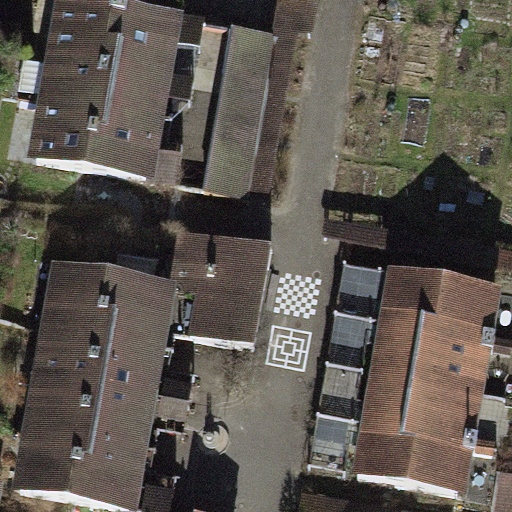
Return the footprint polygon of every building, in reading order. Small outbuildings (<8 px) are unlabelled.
[(55,0),(47,41),(193,71),(204,16),(125,0),(55,0)] [(279,29),(251,197),(268,200),(297,32),(313,35),(318,0),(278,0),(274,28),(279,29)] [(274,28),(232,21),(203,189),(251,197),(279,29),(274,28)] [(35,98),(181,128),(193,71),(47,41),(35,98)] [(181,128),(35,98),(24,156),(170,185),(181,128)] [(511,253),(330,223),(326,241),(511,272),(511,253)] [(175,280),(167,330),(255,344),(271,246),(194,233),(174,230),(167,279),(175,280)] [(49,260),(40,316),(166,336),(167,330),(175,280),(167,279),(49,260)] [(386,269),(378,319),(492,339),(501,288),(386,269)] [(157,395),(166,336),(40,316),(30,375),(157,395)] [(378,319),(368,372),(483,391),(492,339),(378,319)] [(368,372),(359,425),(474,444),(483,391),(368,372)] [(30,375),(21,432),(148,452),(157,395),(30,375)] [(474,444),(359,425),(351,474),(466,493),(474,444)] [(148,452),(21,432),(12,491),(138,511),(148,452)] [(412,511),(303,494),(300,511),(511,511),(511,473),(497,471),(490,511),(412,511)]
